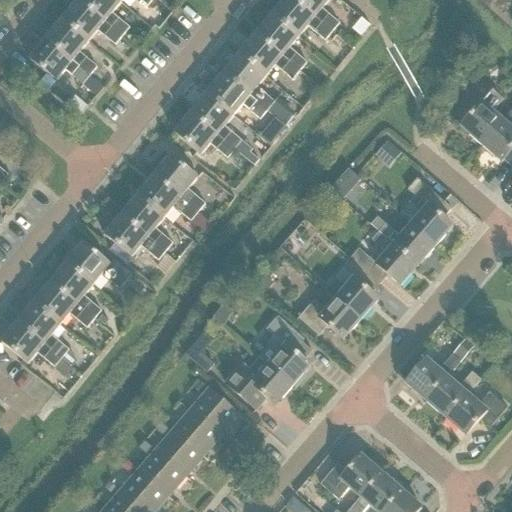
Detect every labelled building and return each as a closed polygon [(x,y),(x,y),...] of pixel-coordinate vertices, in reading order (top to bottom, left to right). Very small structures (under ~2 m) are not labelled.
[(112,15),(121,4),(116,0),(79,0),(78,2),(122,38),(130,29),(112,15)] [(325,42),(332,34),(291,0),(286,0),(272,17),(299,39),(308,28),(325,42)] [(291,0),(332,34),(339,25),(322,11),(330,0),(291,0)] [(115,47),(122,38),(78,2),(62,21),(89,43),(98,32),(115,47)] [(290,50),(299,39),(272,17),(256,37),(300,73),(307,64),(290,50)] [(80,54),(89,43),(62,21),(46,41),(90,77),(97,69),(80,54)] [(293,82),(300,73),(256,37),(240,56),(266,78),(275,67),(293,82)] [(83,86),(90,77),(46,41),(29,61),(56,83),(65,72),(83,86)] [(257,89),(266,78),(240,56),(223,76),(267,112),(274,103),(257,89)] [(260,121),(267,112),(223,76),(207,95),(234,117),(243,106),(260,121)] [(482,147),(503,123),(491,112),(501,100),(483,84),(465,105),(456,116),(465,124),(461,129),(482,147)] [(225,128),(234,117),(207,95),(191,115),(235,151),(242,143),(225,128)] [(228,160),(235,151),(191,115),(174,135),(201,157),(210,146),(228,160)] [(511,130),(503,123),(482,147),(502,164),(511,151),(511,130)] [(0,184),(1,185),(8,176),(0,169),(0,150),(0,151),(0,150),(0,184)] [(154,178),(198,214),(205,206),(188,191),(197,180),(171,158),(154,178)] [(191,223),(198,214),(154,178),(138,197),(165,220),(174,209),(191,223)] [(409,229),(433,250),(453,228),(444,220),(452,210),(417,180),(408,191),(415,198),(409,205),(421,215),(409,229)] [(155,230),(165,220),(138,197),(122,217),(166,254),(173,245),(155,230)] [(158,262),(166,254),(122,217),(105,237),(132,259),(141,248),(158,262)] [(380,232),(377,235),(416,269),(433,250),(409,229),(401,239),(379,220),(373,227),(380,232)] [(400,288),(416,269),(377,235),(371,242),(387,255),(377,266),(359,250),(349,262),(378,287),(387,277),(400,288)] [(67,265),(93,287),(102,276),(120,290),(127,281),(83,245),(67,265)] [(371,295),(378,287),(349,262),(335,278),(347,288),(335,302),(359,323),(378,301),(371,295)] [(84,298),(93,287),(67,265),(50,285),(94,321),(102,312),(84,298)] [(87,330),(94,321),(50,285),(34,304),(61,326),(70,315),(87,330)] [(359,323),(335,302),(326,312),(314,301),(299,319),(319,337),(327,328),(343,341),(359,323)] [(52,337),(61,326),(34,304),(18,324),(62,360),(69,352),(52,337)] [(258,360),(291,389),(310,367),(304,362),(312,352),(282,326),(275,320),(266,330),(273,337),(266,344),(269,347),(258,360)] [(55,369),(62,360),(18,324),(2,344),(28,366),(38,355),(55,369)] [(447,378),(447,379),(460,364),(474,348),(465,340),(452,356),(439,372),(427,361),(423,366),(413,358),(397,377),(406,386),(426,403),(447,378)] [(275,408),(291,389),(258,360),(249,371),(243,365),(238,372),(237,371),(224,386),(256,414),(267,401),(275,408)] [(207,379),(215,371),(205,363),(198,371),(207,379)] [(42,399),(52,387),(36,373),(25,386),(42,399)] [(467,396),(480,381),(472,373),(459,389),(447,379),(447,378),(426,403),(446,420),(467,396)] [(191,412),(220,437),(238,416),(209,391),(191,412)] [(467,396),(446,420),(466,437),(480,421),(490,430),(507,409),(489,394),(479,406),(467,396)] [(203,457),(220,437),(191,412),(174,432),(203,457)] [(185,478),(203,457),(174,432),(156,453),(185,478)] [(147,457),(153,450),(145,442),(139,449),(147,457)] [(168,498),(185,478),(156,453),(139,473),(168,498)] [(361,499),(382,475),(361,458),(347,474),(338,465),(320,486),(338,501),(349,489),(360,499),(361,499)] [(143,511),(155,511),(168,498),(139,473),(121,493),(143,511)] [(384,511),(401,492),(382,475),(361,499),(360,499),(348,511),(363,511),(369,506),(375,511),(384,511)] [(384,511),(419,511),(422,510),(401,492),(384,511)] [(143,511),(121,493),(104,511),(143,511)]
